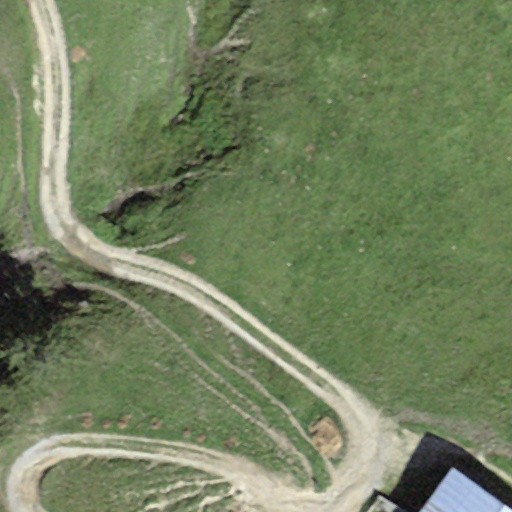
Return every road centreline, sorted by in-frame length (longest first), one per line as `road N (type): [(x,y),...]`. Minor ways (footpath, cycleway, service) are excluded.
road 1 (track): [(43,0),(60,69),(57,211),(71,240),(89,254),(197,289),(345,397),(383,435),(437,450)]
road 2 (track): [(37,511),(27,483),(31,466),(52,448),(183,452),(332,507),(360,489),(383,435)]
